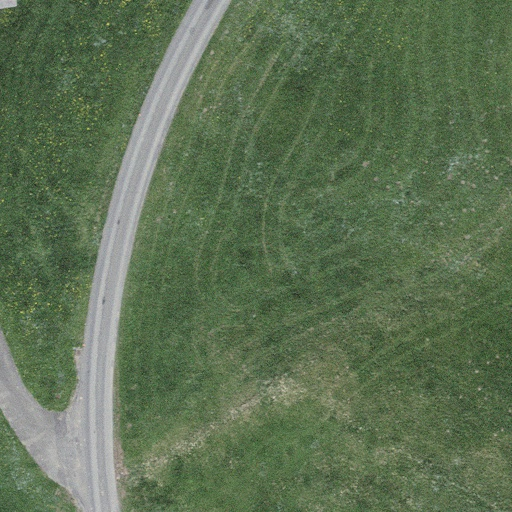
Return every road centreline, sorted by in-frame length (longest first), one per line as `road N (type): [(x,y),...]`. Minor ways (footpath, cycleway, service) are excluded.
road 1 (unclassified): [(103,511),(94,415),(107,277),(136,165),(212,0)]
road 2 (track): [(97,469),(29,426),(0,374)]
